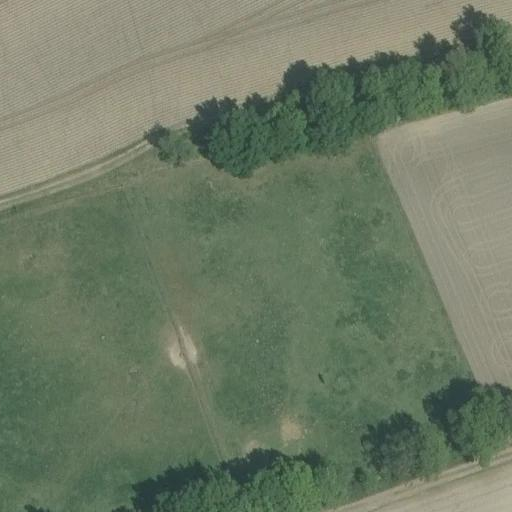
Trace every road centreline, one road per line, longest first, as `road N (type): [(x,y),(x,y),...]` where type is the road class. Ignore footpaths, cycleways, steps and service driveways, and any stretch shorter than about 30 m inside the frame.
road 1 (track): [(511,52),(230,112),(0,201)]
road 2 (track): [(511,457),(342,511)]
